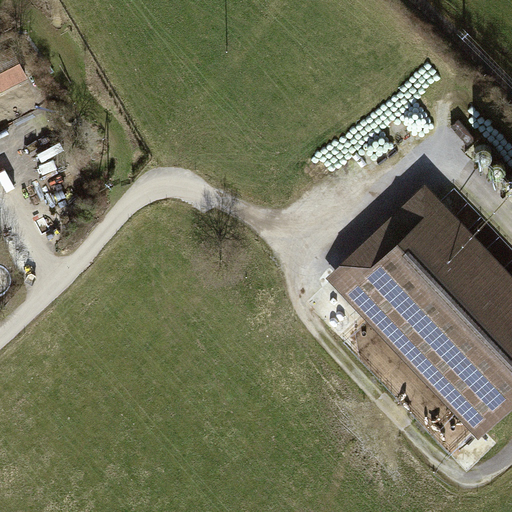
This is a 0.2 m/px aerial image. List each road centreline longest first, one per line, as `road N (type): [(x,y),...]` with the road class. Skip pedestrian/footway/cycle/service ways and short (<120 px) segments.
road 1 (track): [(217,205),(276,237),(321,234),(408,165),(433,162),(511,239)]
road 2 (track): [(298,235),(302,309),(315,332),(441,462),(475,482)]
road 3 (track): [(511,89),(416,0)]
